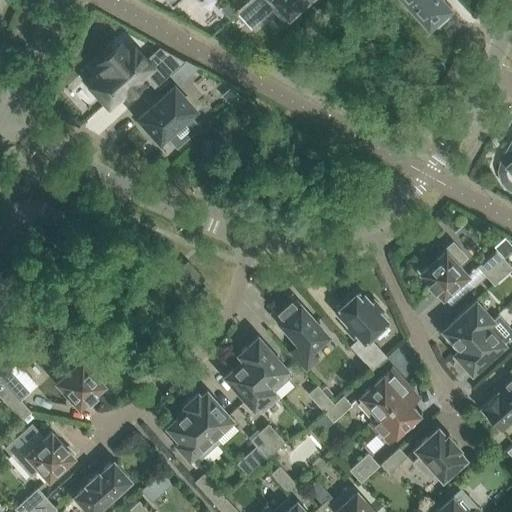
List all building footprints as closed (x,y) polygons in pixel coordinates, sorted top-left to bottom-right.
[(252,0),(238,12),(252,29),(274,9),(284,20),(289,15),(291,17),(309,0),(252,0)] [(452,8),(445,0),(407,0),(432,27),(436,22),(439,26),(451,15),(448,12),(452,8)] [(101,74),(90,84),(108,104),(123,91),(127,95),(142,82),(138,77),(145,71),(157,85),(170,73),(184,60),(159,46),(145,58),(133,45),(127,50),(119,41),(100,59),(93,65),(93,66),(94,67),(101,74)] [(184,60),(170,73),(179,83),(197,67),(184,60)] [(174,85),(138,117),(142,121),(139,124),(147,133),(150,131),(159,141),(165,136),(177,148),(200,127),(189,114),(195,109),(174,85)] [(511,147),(503,163),(502,171),(502,172),(504,180),(505,181),(511,187),(511,147)] [(454,241),(420,272),(428,281),(427,281),(434,289),(434,288),(442,297),(468,274),(459,264),(467,257),(454,241)] [(501,245),(497,248),(504,257),(511,251),(503,243),(501,245)] [(496,249),(477,266),(485,275),(504,258),(496,249)] [(511,267),(504,258),(485,275),(494,284),(511,267)] [(204,279),(187,260),(172,274),(188,293),(204,279)] [(350,297),(335,311),(351,329),(356,334),(359,338),(350,346),(371,369),(380,361),(386,356),(370,338),(388,322),(380,312),(383,309),(374,299),(370,302),(364,295),(363,295),(359,291),(351,298),(350,297)] [(327,334),(292,295),(272,313),(299,343),(290,351),(306,370),(318,359),(310,350),(327,334)] [(454,353),(493,318),(475,299),(442,329),(459,347),(454,352),(454,353)] [(471,372),(504,342),(488,324),(493,319),(493,318),(454,353),(471,372)] [(287,368),(257,335),(238,352),(273,391),(289,377),(284,371),(287,368)] [(66,372),(56,381),(79,406),(88,398),(88,399),(96,392),(95,392),(104,384),(102,381),(115,370),(114,368),(103,357),(90,368),(86,363),(78,354),(74,350),(58,364),(66,372)] [(273,391),(238,352),(238,353),(242,358),(224,375),(254,408),(256,406),(262,412),(278,397),(273,391)] [(363,398),(357,403),(372,419),(369,421),(370,422),(409,386),(391,367),(360,395),(363,398)] [(29,391),(9,368),(0,375),(0,376),(10,388),(20,399),(29,391)] [(500,429),(511,417),(511,379),(481,407),(500,429)] [(334,403),(317,385),(308,393),(324,411),(334,403)] [(409,386),(370,422),(387,441),(418,413),(401,394),(409,387),(409,386)] [(31,411),(20,399),(10,388),(1,397),(22,420),(31,411)] [(232,418),(208,391),(204,395),(202,393),(200,395),(197,391),(184,404),(212,436),(232,418)] [(333,421),(351,404),(343,395),(334,403),(324,411),(333,421)] [(212,436),(184,404),(183,405),(185,408),(170,421),(172,423),(168,427),(179,440),(181,442),(178,445),(189,457),(195,452),(201,458),(218,443),(212,436)] [(31,422),(4,447),(30,476),(39,468),(48,478),(74,456),(66,447),(66,446),(60,439),(59,439),(51,431),(44,436),(31,422)] [(285,441),(268,422),(259,431),(276,449),(285,441)] [(420,454),(411,461),(428,480),(437,472),(442,478),(465,457),(457,449),(459,447),(447,434),(446,436),(438,427),(415,448),(420,454)] [(276,449),(259,431),(250,439),(266,457),(276,449)] [(388,472),(407,456),(399,446),(380,463),(388,472)] [(360,481),(379,464),(368,452),(350,469),(360,481)] [(89,511),(92,511),(129,479),(127,476),(129,474),(117,461),(115,463),(113,460),(99,473),(98,472),(85,482),(87,484),(74,495),(89,511)] [(296,483),(279,464),(270,473),(287,491),(296,483)] [(224,495),(208,477),(198,485),(215,504),(224,495)] [(374,511),(350,484),(330,502),(326,499),(317,507),(321,511),(374,511)] [(18,511),(27,511),(45,497),(36,487),(14,508),(18,511)] [(239,511),(224,495),(215,504),(222,511),(239,511)] [(481,511),(477,506),(470,511),(469,511),(454,495),(434,511),(481,511)] [(267,505),(266,505),(272,511),(307,511),(296,500),(294,502),(288,496),(272,510),(267,505)] [(52,511),(56,509),(45,497),(27,511),(52,511)] [(149,511),(139,500),(127,511),(149,511)]
